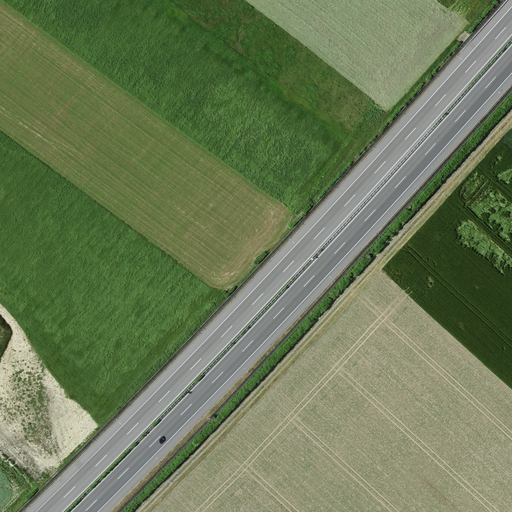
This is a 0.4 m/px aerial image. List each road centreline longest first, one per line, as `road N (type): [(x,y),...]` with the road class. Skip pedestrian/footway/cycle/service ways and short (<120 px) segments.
road 1 (motorway): [(511,20),(49,511)]
road 2 (motorway): [(84,511),(511,58)]
road 3 (track): [(511,115),(140,511)]
